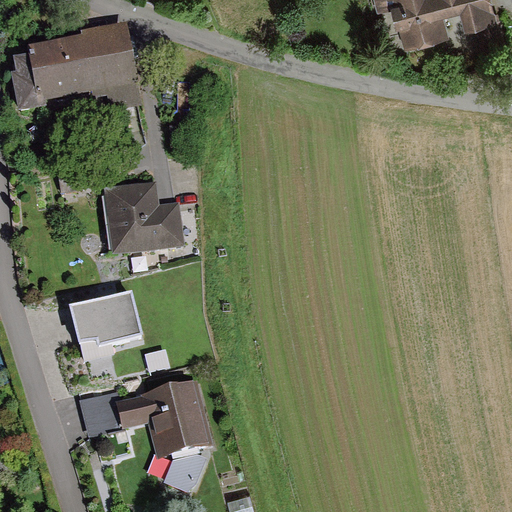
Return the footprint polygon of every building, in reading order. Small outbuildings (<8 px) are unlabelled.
[(376,0),(379,9),(392,6),(397,26),(399,25),(405,47),(451,36),(446,16),(459,13),(463,32),(472,30),(482,70),(499,65),(493,42),(505,39),(501,21),(496,22),(490,0),(376,0)] [(143,106),(127,25),(81,34),(82,38),(26,49),(28,57),(13,60),(16,75),(11,76),(19,115),(47,110),(46,104),(108,92),(112,112),(143,106)] [(58,174),(61,195),(88,191),(85,170),(58,174)] [(157,184),(103,191),(112,259),(185,250),(179,205),(160,208),(157,184)] [(144,340),(133,296),(69,312),(79,350),(97,345),(98,351),(144,340)] [(214,448),(198,383),(141,397),(142,401),(117,407),(123,431),(149,425),(158,462),(173,458),(200,452),(214,448)] [(123,431),(117,407),(114,394),(80,402),(89,439),(123,431)] [(200,452),(173,458),(174,463),(164,486),(189,495),(197,488),(207,461),(201,457),(200,452)] [(254,511),(250,494),(227,500),(230,511),(254,511)]
